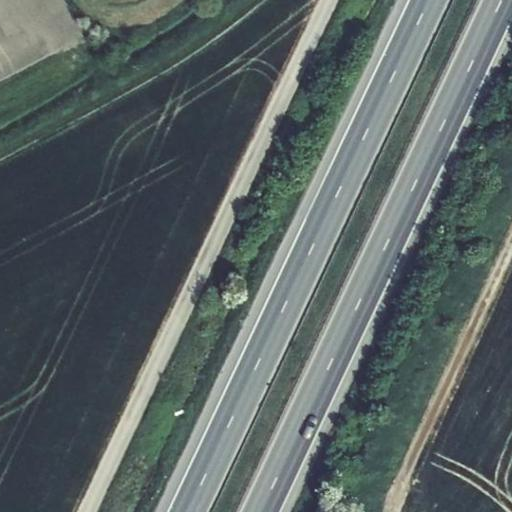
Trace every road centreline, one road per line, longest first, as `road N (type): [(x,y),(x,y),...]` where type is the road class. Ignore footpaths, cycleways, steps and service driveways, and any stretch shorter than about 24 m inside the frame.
road 1 (unclassified): [(86,511),(328,0)]
road 2 (trunk): [(431,0),(189,511)]
road 3 (trunk): [(258,511),(498,0)]
road 4 (track): [(250,0),(129,86),(0,150)]
